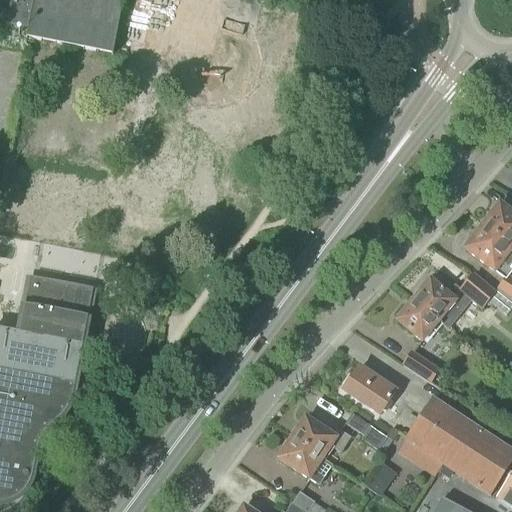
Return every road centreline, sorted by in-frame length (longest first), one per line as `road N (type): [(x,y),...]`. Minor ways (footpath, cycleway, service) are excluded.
road 1 (tertiary): [(128,511),(440,97)]
road 2 (residential): [(184,511),(353,303),(465,185)]
